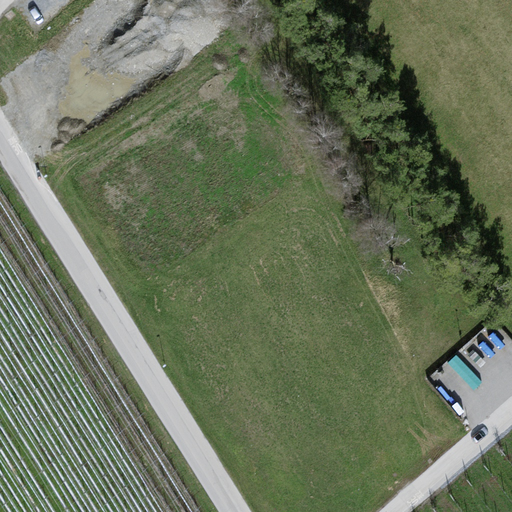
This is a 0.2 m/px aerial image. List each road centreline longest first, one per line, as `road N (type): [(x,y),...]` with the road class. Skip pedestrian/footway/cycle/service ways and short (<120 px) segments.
road 1 (unclassified): [(231,511),(0,133)]
road 2 (residential): [(511,407),(394,511)]
